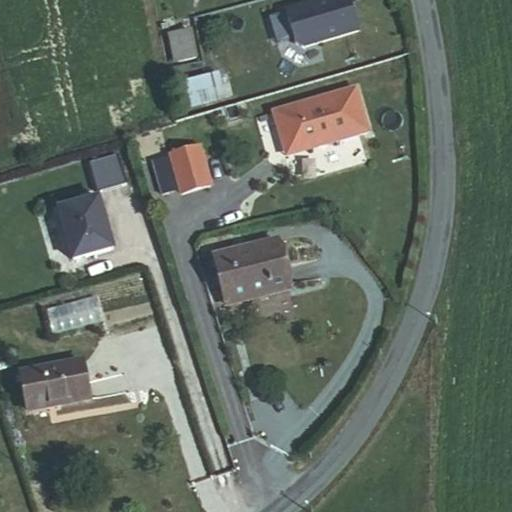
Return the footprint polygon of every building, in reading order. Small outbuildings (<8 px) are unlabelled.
[(307,46),(364,29),(355,0),(322,0),(290,10),(299,42),(307,46)] [(284,11),(267,17),(275,42),(292,36),(284,11)] [(173,62),(195,58),(190,31),(168,36),(173,62)] [(166,64),(173,62),(168,36),(161,37),(166,64)] [(187,108),(225,97),(218,73),(180,84),(187,108)] [(355,91),(273,113),(284,152),(316,144),(317,148),(367,135),(355,91)] [(316,144),(284,152),(285,157),(317,148),(316,144)] [(200,149),(171,157),(182,196),(211,188),(200,149)] [(115,155),(90,163),(100,192),(124,185),(115,155)] [(152,213),(143,184),(114,194),(123,222),(152,213)] [(60,210),(75,262),(115,250),(100,198),(60,210)] [(233,304),(290,292),(278,240),(213,254),(217,276),(227,274),(233,304)] [(224,306),(233,304),(227,274),(217,276),(224,306)] [(45,310),(52,335),(101,322),(94,297),(45,310)] [(28,411),(90,399),(83,361),(21,373),(28,411)]
